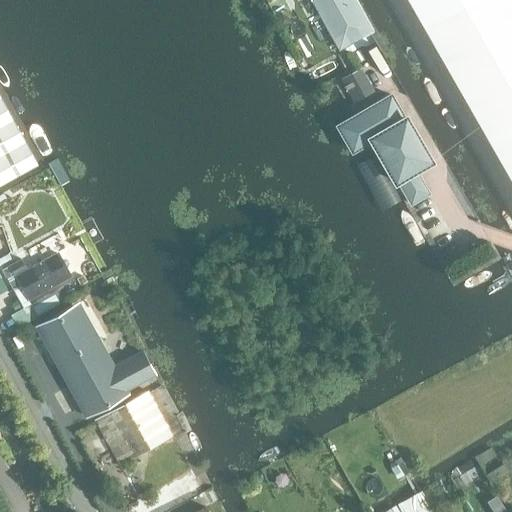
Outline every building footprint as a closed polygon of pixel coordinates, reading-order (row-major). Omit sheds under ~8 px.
[(351,0),(314,0),(340,46),(368,30),(351,0)] [(511,3),(510,0),(409,0),(511,179),(511,3)] [(360,105),(379,95),(363,64),(343,75),(360,105)] [(414,169),(429,160),(405,117),(403,118),(390,95),(337,125),(352,150),(371,139),(395,181),(397,180),(411,204),(428,193),(414,169)] [(0,97),(0,184),(37,164),(0,97)] [(27,299),(28,299),(69,276),(68,274),(68,272),(66,268),(64,267),(62,262),(62,260),(60,256),(57,255),(56,252),(26,269),(20,259),(9,265),(27,299)] [(125,389),(154,373),(141,351),(113,367),(98,341),(91,344),(71,307),(41,324),(36,326),(69,386),(71,385),(76,394),(74,395),(74,396),(76,395),(82,405),(80,406),(85,416),(127,393),(125,389)] [(172,436),(147,391),(94,420),(119,465),(172,436)] [(504,462),(484,475),(490,483),(510,471),(504,462)]
